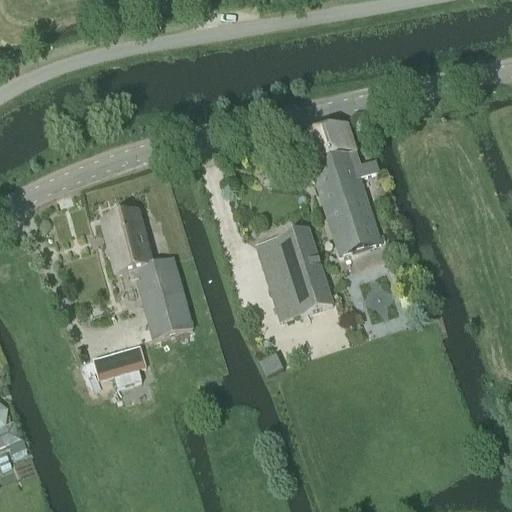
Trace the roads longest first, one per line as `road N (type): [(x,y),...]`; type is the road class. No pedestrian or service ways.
road 1 (tertiary): [(0,213),(153,151),(511,72)]
road 2 (unclassified): [(0,105),(69,70),(405,0)]
